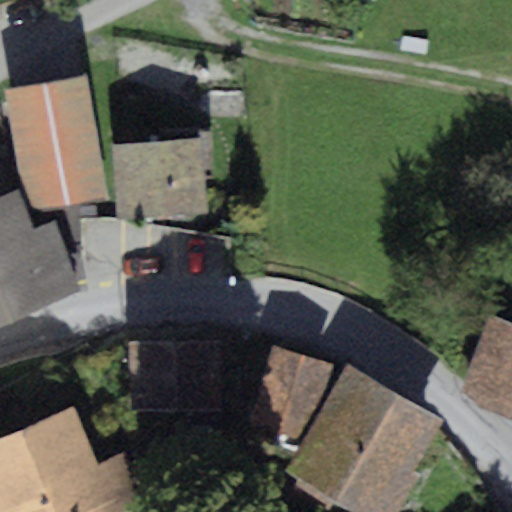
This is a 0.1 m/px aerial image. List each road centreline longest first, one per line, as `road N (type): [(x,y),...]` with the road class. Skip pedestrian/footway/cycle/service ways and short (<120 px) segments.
road 1 (tertiary): [(0,338),(163,299),(276,302),(372,341),(511,449)]
road 2 (track): [(192,0),(207,26),(288,57),(511,98)]
road 3 (residential): [(124,0),(0,67)]
